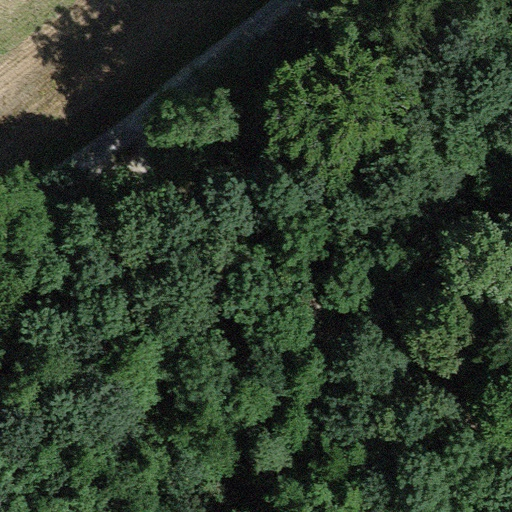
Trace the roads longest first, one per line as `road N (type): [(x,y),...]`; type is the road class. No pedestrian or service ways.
road 1 (track): [(511,463),(103,139)]
road 2 (track): [(0,219),(298,0)]
